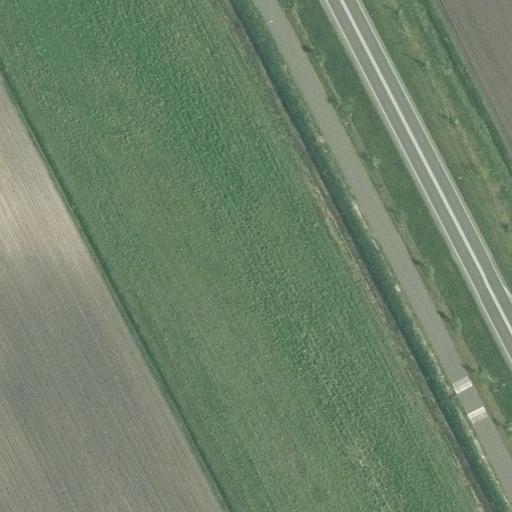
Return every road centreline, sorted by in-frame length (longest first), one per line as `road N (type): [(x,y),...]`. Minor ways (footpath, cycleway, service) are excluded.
road 1 (unclassified): [(511,482),(260,0)]
road 2 (trunk): [(511,349),(330,0)]
